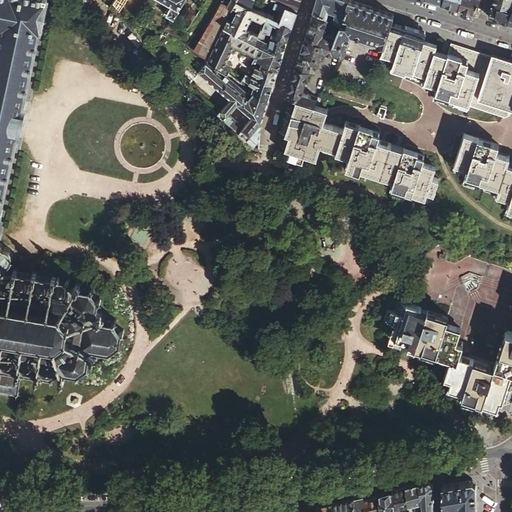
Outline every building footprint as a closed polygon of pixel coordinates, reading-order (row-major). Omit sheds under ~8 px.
[(0,0),(0,215),(2,208),(0,208),(16,136),(17,136),(25,100),(23,100),(39,28),(40,28),(46,0),(0,0)] [(88,6),(58,0),(56,0),(50,0),(50,5),(87,12),(88,6)] [(169,0),(172,1),(167,10),(173,14),(181,0),(169,0)] [(220,0),(193,49),(207,59),(223,26),(235,0),(220,0)] [(237,0),(235,0),(223,26),(255,41),(258,33),(245,27),(251,15),(252,11),(265,16),(267,12),(250,4),(249,5),(237,0)] [(277,17),(292,23),(297,9),(276,0),(274,0),(273,6),(280,9),(277,17)] [(299,0),(276,0),(297,9),(299,0)] [(315,0),(312,9),(313,9),(325,15),(327,9),(330,0),(315,0)] [(345,5),(346,0),(330,0),(327,9),(335,11),(333,18),(340,21),(341,19),(342,15),(345,5)] [(387,31),(390,22),(393,13),(352,0),(346,0),(345,5),(342,15),(341,19),(340,21),(337,29),(335,31),(334,34),(334,35),(333,37),(332,40),(331,43),(345,48),(350,33),(383,44),(387,31)] [(459,0),(457,8),(473,12),(474,12),(478,0),(459,0)] [(511,11),(511,7),(511,0),(493,0),(491,5),(511,11)] [(489,17),(508,22),(511,11),(491,5),(489,17)] [(285,94),(293,97),(313,103),(316,96),(301,91),(310,62),(317,64),(319,58),(321,58),(324,51),(342,57),(345,48),(331,43),(332,40),(333,37),(334,35),(322,31),(327,16),(325,15),(313,9),(305,32),(293,71),(285,94)] [(263,20),(265,16),(252,11),(251,15),(263,20)] [(287,39),(292,23),(277,17),(267,12),(265,16),(263,20),(260,27),(287,39)] [(403,26),(390,22),(387,31),(401,35),(403,26)] [(207,59),(208,59),(215,64),(227,71),(229,67),(224,64),(233,43),(255,53),(260,43),(255,41),(223,26),(207,59)] [(422,40),(425,33),(403,26),(401,35),(387,31),(383,44),(396,48),(396,50),(394,55),(407,59),(415,61),(428,66),(428,68),(427,71),(439,75),(435,90),(448,95),(455,97),(469,102),(468,104),(505,116),(509,113),(511,103),(511,71),(507,70),(494,66),(496,57),(490,55),(459,45),(450,43),(446,55),(444,62),(438,60),(440,53),(433,51),(435,45),(429,43),(427,49),(420,47),(422,40)] [(260,43),(282,54),(287,39),(260,27),(258,33),(255,41),(260,43)] [(429,43),(422,40),(420,47),(427,49),(429,43)] [(278,68),(282,54),(260,43),(255,53),(253,57),(278,68)] [(156,57),(144,44),(139,49),(151,61),(156,57)] [(446,55),(440,53),(438,60),(444,62),(446,55)] [(275,76),(278,68),(253,57),(248,68),(253,70),(274,80),(275,76)] [(511,62),(496,57),(494,66),(507,70),(511,71),(511,62)] [(227,71),(215,64),(208,59),(197,70),(230,97),(214,116),(249,147),(256,139),(257,141),(259,130),(259,126),(259,124),(260,123),(260,122),(268,99),(252,91),(248,97),(222,76),(227,71)] [(274,80),(253,70),(251,75),(272,86),(274,80)] [(252,91),(268,99),(272,86),(251,75),(245,72),(240,82),(250,90),(252,91)] [(309,116),(323,121),(324,116),(326,111),(327,108),(318,105),(313,103),(293,97),(292,100),(290,106),(289,110),(309,116)] [(289,110),(282,131),(285,132),(281,145),(289,148),(287,155),(302,159),(304,153),(314,156),(318,143),(336,149),(335,152),(348,157),(348,159),(346,163),(359,168),(366,170),(379,174),(393,179),(390,185),(405,190),(411,192),(425,197),(427,190),(433,192),(438,178),(431,176),(434,166),(421,161),(424,154),(403,147),(400,154),(394,151),(396,145),(383,141),(381,147),(375,145),(377,139),(379,131),(345,120),(343,128),(323,121),(309,116),(289,110)] [(456,156),(454,164),(467,168),(466,170),(464,175),(478,179),(485,182),(498,186),(498,188),(504,190),(504,189),(511,191),(509,197),(506,207),(511,209),(511,171),(510,171),(511,165),(511,164),(506,163),(508,155),(502,153),(500,160),(493,158),(495,151),(498,144),(463,133),(456,156)] [(381,147),(383,141),(380,140),(377,139),(375,145),(381,147)] [(235,149),(230,145),(225,151),(226,154),(228,156),(231,156),(235,149)] [(400,154),(403,147),(399,146),(396,145),(394,151),(400,154)] [(500,160),(502,153),(495,151),(493,158),(500,160)] [(498,188),(497,188),(496,193),(509,197),(511,191),(504,189),(504,190),(498,188)] [(0,390),(7,391),(7,393),(9,393),(9,392),(17,393),(16,394),(18,395),(18,393),(20,393),(20,392),(19,391),(21,375),(23,375),(23,374),(21,373),(22,368),(36,371),(35,372),(41,373),(43,375),(45,373),(51,374),(53,377),(55,375),(53,373),(58,369),(59,370),(64,375),(68,372),(67,371),(78,373),(79,375),(81,373),(80,371),(88,366),(90,366),(90,364),(88,363),(89,354),(92,352),(93,354),(97,352),(99,352),(100,348),(109,350),(111,352),(113,351),(111,349),(119,344),(122,344),(123,342),(120,341),(121,333),(124,333),(125,331),(122,330),(116,321),(118,320),(117,318),(114,320),(106,318),(107,314),(104,314),(102,310),(100,311),(98,309),(97,309),(96,308),(97,300),(100,300),(101,298),(98,297),(92,290),(94,289),(93,286),(90,289),(81,287),(79,285),(81,283),(79,279),(73,283),(71,283),(68,278),(69,277),(68,275),(65,277),(60,276),(58,273),(55,274),(49,273),(49,275),(36,273),(36,271),(30,270),(30,272),(16,270),(16,268),(11,267),(11,269),(1,267),(1,264),(4,264),(5,263),(6,263),(8,262),(9,261),(10,260),(10,259),(11,257),(11,255),(11,254),(11,252),(10,250),(9,249),(8,247),(7,246),(5,246),(4,245),(2,245),(2,244),(0,244),(1,242),(0,242),(0,390)] [(421,305),(410,301),(403,299),(400,310),(397,309),(392,308),(389,319),(392,320),(395,321),(397,322),(393,336),(408,341),(407,344),(415,347),(414,349),(448,361),(443,378),(449,381),(449,383),(447,386),(462,391),(461,395),(485,402),(486,399),(489,389),(492,390),(495,381),(492,379),(496,368),(493,366),(458,354),(462,342),(456,339),(458,331),(449,328),(451,324),(445,322),(448,315),(427,308),(426,311),(420,309),(420,306),(421,305)] [(511,330),(505,329),(499,349),(511,353),(511,330)] [(511,369),(511,353),(499,349),(496,357),(493,366),(496,368),(492,379),(495,381),(492,390),(489,389),(486,399),(500,404),(502,397),(511,369)] [(510,399),(511,392),(511,369),(502,397),(510,399)] [(423,507),(433,505),(432,482),(429,479),(418,481),(423,507)] [(456,504),(456,509),(453,508),(451,510),(441,510),(441,511),(475,511),(476,482),(472,479),(441,484),(441,507),(456,504)] [(421,511),(423,511),(423,507),(418,481),(406,484),(408,503),(414,502),(415,511),(421,511)] [(393,487),(394,490),(395,509),(395,511),(409,511),(408,503),(406,484),(393,487)] [(395,511),(395,509),(394,490),(380,494),(381,505),(381,511),(395,511)] [(364,493),(354,495),(355,511),(365,511),(364,497),(364,493)] [(364,497),(365,511),(379,511),(379,510),(377,494),(364,497)] [(355,511),(354,495),(332,500),(333,511),(355,511)] [(333,511),(332,500),(316,504),(317,511),(333,511)]
